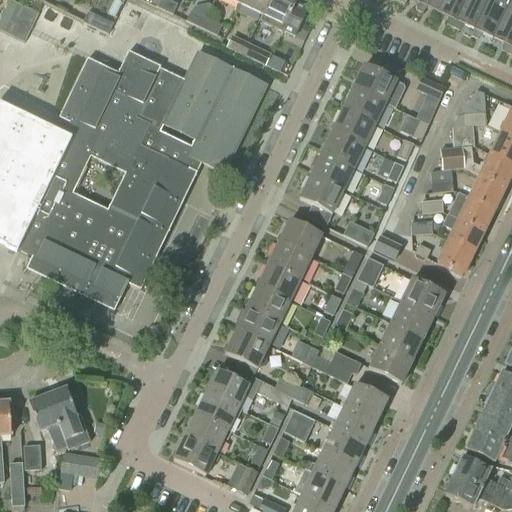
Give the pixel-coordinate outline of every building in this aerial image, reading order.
[(177,7),(162,0),(161,0),(157,10),(172,17),(177,7)] [(268,0),(242,0),(239,6),(261,17),(268,0)] [(274,29),(294,39),(308,8),(306,7),(306,8),(295,3),(296,0),(268,0),(261,17),(276,24),(274,29)] [(437,14),(443,0),(420,0),(418,5),(415,12),(421,15),(427,9),(437,14)] [(445,27),(452,30),(465,0),(443,0),(437,14),(447,19),(445,27)] [(458,33),(463,26),(473,31),(488,0),(465,0),(452,30),(458,33)] [(476,41),(482,35),(492,40),(508,5),(497,0),(488,0),(473,31),(470,38),(476,41)] [(106,16),(114,20),(121,4),(114,1),(106,16)] [(502,45),(500,53),(507,56),(511,44),(511,6),(508,5),(492,40),(502,45)] [(19,17),(33,24),(38,15),(24,8),(19,17)] [(190,13),(185,24),(201,31),(206,21),(190,13)] [(87,15),(82,26),(107,38),(113,27),(87,15)] [(221,28),(206,21),(201,31),(216,38),(221,28)] [(247,47),(232,40),(227,50),(242,58),(247,47)] [(264,68),(269,58),(247,47),(242,58),(264,68)] [(86,61),(58,120),(68,125),(61,139),(0,109),(0,244),(30,259),(25,271),(25,272),(111,313),(113,314),(126,286),(138,291),(166,233),(180,204),(194,174),(188,171),(193,161),(223,175),(233,153),(237,147),(251,117),(264,89),(254,84),(230,73),(205,60),(192,87),(184,83),(183,85),(171,79),(158,73),(159,69),(129,55),(119,76),(114,74),(88,62),(86,61)] [(395,84),(363,68),(352,91),(384,106),(393,111),(403,91),(403,88),(395,84)] [(417,92),(438,102),(443,92),(422,81),(417,92)] [(352,91),(351,91),(341,113),(374,128),(384,106),(352,91)] [(374,128),(341,113),(330,134),(363,150),(374,128)] [(499,135),(511,140),(511,113),(510,113),(499,135)] [(462,117),(463,129),(471,129),(483,128),(482,115),(462,117)] [(420,143),(428,127),(418,123),(411,139),(420,143)] [(452,151),(459,151),(472,150),(471,129),(463,129),(451,130),(452,151)] [(320,157),(352,172),(363,150),(330,134),(320,157)] [(489,157),(511,167),(511,140),(499,135),(489,157)] [(405,163),(412,147),(403,143),(396,159),(405,163)] [(441,173),(462,171),(459,151),(452,151),(439,152),(441,173)] [(342,194),(351,175),(352,172),(320,157),(309,178),(342,194)] [(511,172),(511,167),(489,157),(482,171),(472,166),(468,173),(478,178),(503,191),(511,172)] [(395,185),(402,169),(393,165),(386,181),(395,185)] [(309,178),(298,201),(331,217),(342,194),(309,178)] [(468,200),(493,212),(503,191),(478,178),(468,200)] [(430,196),(442,195),(451,194),(450,182),(429,183),(430,196)] [(385,208),(392,191),(384,187),(376,204),(385,208)] [(452,219),(482,234),(493,212),(468,200),(457,195),(447,217),(452,219)] [(420,204),(421,216),(441,215),(440,203),(420,204)] [(447,243),(472,256),(482,234),(452,219),(447,217),(441,228),(452,233),(447,243)] [(277,245),(310,261),(320,238),(288,223),(277,245)] [(341,238),(366,250),(373,236),(348,224),(341,238)] [(430,224),(410,225),(410,237),(431,236),(430,224)] [(396,251),(377,242),(372,251),(391,260),(396,251)] [(447,243),(436,266),(461,278),(472,256),(447,243)] [(267,266),(299,282),(310,261),(277,245),(267,266)] [(414,255),(426,260),(429,253),(418,247),(414,255)] [(340,275),(341,276),(350,280),(362,258),(351,253),(340,275)] [(377,278),(382,268),(366,261),(356,282),(366,287),(369,289),(375,277),(377,278)] [(299,282),(267,266),(256,289),(288,304),(299,282)] [(341,276),(333,292),(342,297),(350,280),(341,276)] [(355,311),(366,287),(356,282),(351,291),(344,306),(355,311)] [(411,282),(400,304),(432,320),(443,297),(411,282)] [(288,304),(256,289),(245,311),(278,327),(288,304)] [(331,298),(323,314),(332,318),(340,302),(331,298)] [(432,320),(400,304),(390,326),(422,342),(432,320)] [(278,327),(245,311),(235,333),(267,349),(278,327)] [(352,317),(341,312),(334,328),(344,333),(352,317)] [(312,336),(321,340),(329,324),(320,320),(312,336)] [(353,330),(368,337),(373,326),(358,320),(353,330)] [(390,326),(379,348),(411,364),(422,342),(390,326)] [(264,360),(262,359),(267,349),(235,333),(224,355),(256,371),(257,369),(260,370),(264,368),(265,364),(264,360)] [(344,351),(361,358),(366,346),(348,340),(344,351)] [(368,371),(400,386),(411,364),(379,348),(368,371)] [(316,359),(318,354),(309,349),(301,365),(310,370),(316,359)] [(511,349),(503,368),(511,371),(511,349)] [(329,365),(351,376),(357,365),(334,354),(331,361),(329,365)] [(310,370),(346,387),(351,376),(329,365),(319,360),(316,359),(310,370)] [(215,373),(204,396),(237,412),(244,399),(250,402),(254,395),(259,384),(234,372),(230,380),(215,373)] [(511,380),(500,374),(492,393),(511,402),(511,380)] [(273,391),(291,401),(294,402),(300,390),(278,380),(273,391)] [(259,384),(254,395),(286,411),(291,401),(273,391),(259,384)] [(342,409),(375,425),(386,402),(353,386),(346,401),(342,400),(338,407),(342,409)] [(301,389),(300,390),(294,402),(306,408),(312,395),(301,389)] [(45,398),(57,428),(66,450),(88,441),(79,419),(76,420),(64,391),(45,398)] [(511,402),(492,393),(483,411),(511,424),(511,422),(511,402)] [(237,412),(204,396),(193,418),(227,434),(237,412)] [(55,454),(66,450),(57,428),(45,398),(27,405),(38,435),(46,432),(55,454)] [(0,440),(10,439),(7,405),(0,405),(0,485),(3,485),(0,445),(0,440)] [(328,429),(331,431),(364,447),(375,425),(342,409),(335,423),(332,422),(328,429)] [(274,413),(268,427),(276,431),(277,431),(284,418),(274,413)] [(481,416),(473,434),(511,452),(511,440),(505,438),(509,429),(481,416)] [(193,418),(183,440),(216,456),(217,454),(223,457),(228,447),(222,444),(227,434),(193,418)] [(290,418),(282,434),(291,439),(299,422),(290,418)] [(97,434),(96,437),(102,438),(104,427),(94,425),(93,433),(97,434)] [(268,427),(260,443),(269,447),(277,431),(276,431),(268,427)] [(317,451),(321,453),(354,469),(364,447),(331,431),(324,445),(321,444),(317,451)] [(511,452),(473,434),(464,452),(492,465),(496,458),(507,463),(507,464),(511,466),(511,452)] [(216,456),(183,440),(172,462),(205,479),(216,456)] [(280,461),(288,445),(279,440),(271,457),(280,461)] [(22,449),(23,473),(40,472),(39,448),(22,449)] [(257,449),(250,465),(259,469),(267,453),(257,449)] [(310,475),(343,491),(354,469),(321,453),(314,468),(310,466),(307,473),(310,475)] [(484,481),(489,472),(461,459),(452,478),(491,497),(503,493),(505,490),(511,493),(511,480),(509,479),(507,484),(498,480),(495,486),(484,481)] [(269,462),(261,479),(270,483),(278,467),(269,462)] [(23,508),(21,465),(8,466),(10,509),(23,508)] [(245,470),(234,492),(245,497),(256,475),(245,470)] [(296,495),(300,497),(331,511),(332,511),(343,491),(310,475),(303,489),(300,488),(296,495)] [(68,494),(71,477),(60,476),(58,492),(68,494)] [(511,493),(505,490),(503,493),(491,497),(452,478),(443,497),(471,510),(475,500),(500,511),(505,511),(511,511),(511,493)] [(249,503),(247,506),(258,511),(263,502),(252,497),(250,500),(249,503)] [(289,510),(288,511),(331,511),(300,497),(293,511),(289,510)] [(260,511),(283,511),(263,502),(258,511),(260,511)]
